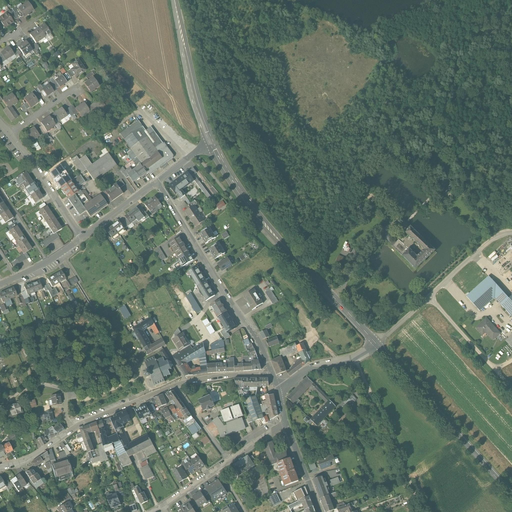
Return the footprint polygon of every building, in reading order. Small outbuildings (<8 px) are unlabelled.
[(33,11),(28,2),(18,9),(18,10),(22,15),(24,17),(33,11)] [(17,11),(15,8),(10,11),(15,19),(15,20),(22,15),(18,10),(17,11)] [(7,14),(12,21),(15,19),(10,11),(7,14)] [(7,13),(0,17),(0,18),(2,21),(1,22),(3,26),(5,25),(6,27),(13,23),(12,21),(7,14),(7,13)] [(34,23),(36,26),(42,22),(44,24),(46,23),(43,17),(34,23)] [(50,34),(44,25),(39,29),(45,37),(50,34)] [(39,29),(30,35),(36,44),(45,37),(39,29)] [(26,42),(18,48),(24,56),(25,56),(24,55),(28,52),(29,53),(33,51),(30,48),(26,42)] [(9,48),(14,55),(15,57),(18,55),(12,46),(10,48),(9,48)] [(9,47),(1,53),(1,54),(5,59),(6,60),(14,55),(9,48),(10,48),(9,47)] [(78,61),(72,65),(73,65),(73,64),(75,67),(71,70),(75,75),(76,77),(85,70),(78,61)] [(75,75),(71,70),(67,73),(70,79),(75,75)] [(67,83),(62,76),(58,78),(56,76),(53,78),(55,81),(54,81),(59,87),(59,88),(67,83)] [(50,80),(56,89),(59,87),(54,81),(55,81),(53,78),(50,80)] [(99,86),(93,78),(84,84),(90,92),(99,86)] [(47,82),(48,85),(53,91),(56,89),(50,80),(47,82)] [(48,85),(43,89),(40,86),(37,88),(44,98),(46,96),(47,97),(54,92),(53,91),(48,85)] [(32,93),(24,99),(26,103),(30,108),(30,109),(39,103),(36,98),(32,93)] [(12,94),(3,100),(8,107),(4,110),(12,122),(18,117),(10,107),(17,102),(12,94)] [(101,99),(87,108),(93,116),(103,110),(104,111),(107,110),(106,108),(106,107),(101,99)] [(87,108),(84,103),(75,109),(78,113),(81,118),(85,115),(88,120),(93,116),(87,108)] [(78,113),(75,109),(73,106),(69,108),(74,116),(78,113)] [(62,108),(55,113),(58,118),(60,121),(68,116),(66,114),(62,108)] [(76,118),(74,116),(69,108),(66,110),(68,112),(69,115),(72,119),(73,118),(74,119),(76,118)] [(50,117),(40,123),(44,128),(46,132),(46,131),(55,125),(53,121),(52,120),(50,117)] [(161,144),(150,128),(144,132),(141,128),(142,127),(138,122),(120,134),(132,151),(128,154),(137,167),(141,164),(147,172),(148,173),(150,174),(173,158),(173,156),(164,143),(163,143),(161,144)] [(34,128),(25,134),(30,142),(40,136),(37,133),(34,128)] [(35,139),(28,144),(32,149),(34,147),(35,148),(39,145),(35,139)] [(90,166),(86,169),(86,170),(88,173),(94,182),(117,166),(108,153),(90,166)] [(79,160),(76,156),(71,160),(81,174),(86,170),(86,169),(79,160)] [(79,160),(86,169),(90,166),(83,157),(79,160)] [(127,174),(127,175),(129,177),(133,183),(147,172),(141,164),(137,167),(127,174)] [(61,188),(70,182),(60,167),(51,174),(55,180),(54,180),(55,183),(57,182),(61,188)] [(129,177),(127,175),(127,174),(122,167),(120,169),(126,179),(129,177)] [(192,169),(187,172),(194,181),(207,198),(209,200),(211,198),(193,175),(195,173),(192,169)] [(25,171),(14,179),(17,183),(28,176),(25,171)] [(194,181),(187,172),(169,186),(176,195),(177,194),(181,199),(185,195),(181,191),(194,181)] [(70,182),(61,188),(69,199),(78,193),(74,187),(78,184),(79,186),(85,183),(80,175),(70,182)] [(28,176),(17,183),(20,187),(23,185),(25,188),(33,183),(28,176)] [(121,181),(116,184),(119,189),(124,185),(121,181)] [(25,188),(23,190),(28,197),(38,191),(33,183),(25,188)] [(105,192),(111,202),(123,194),(119,189),(116,184),(105,192)] [(109,203),(111,202),(105,192),(101,185),(98,187),(109,203)] [(43,198),(38,191),(28,197),(33,205),(43,198)] [(78,193),(69,199),(80,216),(86,212),(83,208),(88,204),(80,191),(78,193)] [(88,204),(83,208),(86,212),(90,217),(107,205),(100,196),(88,204)] [(160,204),(155,196),(149,200),(155,207),(158,205),(158,206),(160,204)] [(155,207),(149,200),(144,204),(150,212),(152,210),(155,207)] [(216,204),(219,209),(226,205),(223,200),(216,204)] [(145,212),(140,205),(136,208),(142,215),(145,212)] [(190,208),(185,212),(186,212),(188,215),(187,215),(190,219),(199,214),(194,206),(193,206),(190,208)] [(47,207),(36,213),(39,217),(41,216),(44,219),(52,214),(47,207)] [(142,215),(136,208),(131,212),(136,219),(138,222),(144,217),(142,215)] [(0,216),(0,215),(0,221),(3,219),(5,223),(13,218),(8,211),(0,216)] [(136,219),(131,212),(125,217),(127,220),(130,224),(132,223),(136,219)] [(52,214),(44,219),(49,227),(57,222),(52,214)] [(199,214),(190,219),(190,220),(191,219),(193,222),(192,223),(195,227),(200,223),(203,221),(203,220),(199,214)] [(203,220),(203,221),(200,223),(202,227),(209,222),(206,218),(203,220)] [(57,222),(49,227),(54,234),(56,233),(61,229),(57,222)] [(124,229),(118,222),(113,226),(120,236),(124,233),(122,231),(124,229)] [(22,234),(17,226),(6,233),(9,237),(11,235),(14,239),(22,234)] [(120,236),(113,226),(106,231),(112,238),(113,237),(115,239),(120,236)] [(409,249),(402,256),(415,270),(435,251),(410,227),(405,233),(424,251),(417,257),(409,249)] [(209,228),(199,234),(205,244),(215,238),(209,228)] [(14,239),(11,241),(16,248),(27,241),(22,234),(14,239)] [(188,252),(179,237),(169,244),(170,244),(178,258),(178,259),(188,252)] [(402,256),(409,249),(398,240),(392,247),(402,256)] [(16,248),(16,249),(21,256),(23,254),(24,254),(26,253),(31,249),(27,241),(16,248)] [(219,243),(208,249),(215,260),(225,253),(219,243)] [(159,247),(154,251),(160,262),(166,258),(159,247)] [(188,252),(178,259),(180,262),(183,267),(193,261),(188,252)] [(493,263),(499,257),(497,255),(491,261),(493,263)] [(228,259),(218,265),(222,271),(231,265),(228,259)] [(176,271),(183,267),(180,262),(173,266),(176,271)] [(206,281),(197,266),(188,272),(197,286),(206,281)] [(61,272),(54,276),(59,283),(65,279),(61,272)] [(54,276),(48,280),(52,287),(59,283),(54,276)] [(466,297),(480,312),(494,298),(502,291),(489,277),(466,297)] [(75,278),(68,281),(71,286),(78,282),(75,278)] [(215,296),(206,281),(197,286),(206,301),(215,296)] [(39,282),(31,285),(35,293),(42,290),(39,282)] [(46,286),(48,291),(51,298),(57,294),(54,289),(51,291),(48,284),(46,286)] [(31,285),(24,287),(26,292),(27,296),(35,293),(31,285)] [(17,296),(14,288),(6,292),(10,299),(17,296)] [(273,305),(278,302),(270,289),(265,292),(273,305)] [(263,304),(254,290),(243,296),(248,303),(247,304),(249,307),(250,306),(252,310),(263,304)] [(509,299),(502,291),(494,298),(501,306),(509,299)] [(6,292),(0,294),(0,297),(2,303),(10,299),(6,292)] [(26,292),(21,294),(26,304),(28,304),(29,304),(32,303),(30,298),(28,298),(27,296),(26,292)] [(186,296),(196,314),(202,311),(191,293),(186,296)] [(511,295),(509,299),(501,306),(511,317),(511,315),(511,295)] [(237,328),(219,300),(210,305),(225,330),(221,332),(223,336),(228,333),(237,328)] [(126,305),(120,308),(125,318),(132,315),(126,305)] [(151,318),(147,320),(150,325),(156,334),(159,333),(151,318)] [(129,323),(132,328),(140,324),(137,319),(129,323)] [(486,319),(476,328),(482,335),(486,332),(493,340),(500,334),(486,319)] [(132,328),(136,333),(141,330),(150,325),(147,320),(140,324),(132,328)] [(269,338),(265,329),(264,330),(264,331),(260,333),(264,340),(269,338)] [(136,333),(144,347),(150,344),(141,330),(136,333)] [(180,352),(190,345),(183,333),(181,334),(176,338),(173,340),(180,352)] [(211,345),(213,351),(216,350),(224,348),(225,348),(224,340),(225,340),(223,336),(221,339),(211,345)] [(277,337),(266,342),(269,348),(279,343),(277,337)] [(201,338),(190,345),(180,352),(172,356),(179,367),(187,363),(202,355),(205,353),(206,353),(205,352),(201,338)] [(144,347),(147,351),(144,353),(146,356),(165,345),(163,340),(151,346),(150,344),(144,347)] [(251,350),(254,349),(251,344),(245,346),(247,352),(251,350)] [(307,353),(302,344),(296,346),(298,350),(301,358),(302,360),(305,365),(310,360),(307,353)] [(290,346),(278,351),(281,357),(293,352),(290,346)] [(169,370),(171,369),(171,370),(172,369),(171,369),(172,367),(173,367),(173,366),(172,366),(171,364),(172,362),(171,362),(171,363),(168,362),(168,361),(169,360),(164,350),(160,353),(163,358),(161,359),(160,359),(159,359),(159,360),(157,361),(157,360),(156,360),(154,357),(153,357),(153,358),(151,358),(150,358),(150,359),(148,360),(148,359),(147,360),(144,361),(148,370),(143,373),(146,379),(151,377),(155,386),(165,382),(163,378),(166,377),(166,378),(167,377),(167,376),(170,375),(171,375),(171,374),(170,374),(169,370)] [(206,355),(205,353),(202,355),(203,367),(201,368),(196,369),(197,375),(202,374),(207,373),(209,373),(207,365),(206,355)] [(281,357),(271,361),(272,364),(277,375),(286,371),(281,357)] [(252,361),(252,364),(252,370),(261,370),(259,363),(258,359),(254,359),(254,361),(252,361)] [(297,371),(305,365),(302,360),(301,361),(293,367),(290,370),(288,375),(289,377),(297,371)] [(235,367),(235,372),(243,371),(243,365),(249,364),(249,361),(243,362),(241,362),(241,365),(238,365),(238,367),(235,367)] [(226,363),(226,364),(227,372),(235,372),(235,367),(235,366),(236,366),(235,363),(234,363),(234,362),(229,362),(226,363)] [(185,377),(197,375),(196,369),(192,370),(192,369),(191,369),(187,363),(179,367),(185,377)] [(207,365),(209,373),(218,372),(217,364),(207,365)] [(217,364),(218,372),(227,372),(226,364),(217,364)] [(307,378),(287,398),(295,406),(300,401),(298,399),(309,387),(311,389),(312,388),(310,386),(313,383),(307,378)] [(241,388),(243,387),(242,379),(234,379),(237,389),(241,388)] [(242,379),(243,387),(253,387),(261,387),(261,386),(261,379),(242,379)] [(330,401),(313,383),(310,386),(312,388),(327,403),(330,401)] [(261,388),(261,387),(253,387),(251,398),(255,396),(255,394),(256,394),(257,388),(260,388),(261,388)] [(354,390),(336,408),(343,415),(361,398),(354,390)] [(176,404),(181,402),(173,391),(165,395),(171,402),(173,399),(176,404)] [(52,401),(48,401),(49,406),(50,406),(52,406),(61,405),(60,398),(60,395),(51,396),(52,401)] [(163,406),(166,404),(162,395),(151,400),(153,404),(157,411),(158,410),(159,410),(160,411),(164,409),(163,406)] [(273,395),(268,396),(268,395),(267,395),(265,396),(266,401),(267,407),(276,405),(273,395)] [(209,396),(199,401),(201,407),(195,409),(197,414),(206,410),(207,411),(211,409),(211,408),(214,406),(209,396)] [(259,407),(258,403),(256,396),(255,396),(251,398),(245,400),(251,414),(253,422),(264,418),(262,413),(259,407)] [(151,413),(154,411),(151,405),(153,404),(151,400),(145,403),(147,406),(149,409),(151,413)] [(266,401),(262,402),(263,406),(259,407),(262,413),(266,412),(266,414),(269,414),(267,407),(266,401)] [(336,407),(330,401),(327,403),(310,420),(312,422),(316,426),(336,407)] [(179,409),(180,412),(185,408),(181,402),(176,404),(173,406),(176,410),(179,409)] [(15,415),(16,417),(11,419),(13,423),(25,418),(23,414),(18,416),(18,414),(20,413),(20,410),(20,409),(20,410),(19,407),(17,405),(15,405),(14,405),(14,406),(12,406),(11,406),(9,408),(10,410),(9,410),(9,411),(10,410),(11,413),(10,413),(11,413),(12,415),(15,415)] [(278,416),(276,405),(267,407),(269,414),(270,420),(278,416)] [(151,413),(149,409),(147,406),(136,411),(141,421),(153,416),(151,413)] [(177,412),(176,410),(173,406),(168,408),(169,413),(171,412),(172,415),(176,412),(177,412)] [(238,406),(234,407),(235,408),(231,409),(232,411),(230,411),(229,410),(226,411),(225,410),(221,412),(223,417),(218,419),(217,418),(213,421),(218,429),(221,435),(237,429),(239,431),(245,429),(241,419),(238,420),(237,418),(242,416),(243,415),(241,411),(240,411),(238,406)] [(172,415),(171,412),(169,413),(168,408),(161,411),(166,418),(169,417),(172,415)] [(189,419),(191,416),(185,408),(180,412),(183,416),(186,420),(189,419)] [(45,412),(43,413),(39,414),(41,419),(46,418),(47,421),(52,420),(50,411),(45,412)] [(126,412),(118,415),(122,425),(123,425),(130,421),(126,412)] [(110,418),(115,431),(124,427),(123,425),(122,425),(118,415),(110,418)] [(193,436),(201,429),(193,419),(191,416),(189,419),(190,421),(185,425),(193,436)] [(96,431),(99,430),(97,423),(90,426),(92,432),(96,431)] [(44,432),(44,436),(53,434),(54,436),(64,429),(59,424),(53,428),(52,427),(44,432)] [(90,433),(92,432),(90,426),(80,429),(82,434),(87,432),(89,431),(90,433)] [(101,439),(106,438),(107,438),(105,429),(104,429),(99,430),(100,434),(101,439)] [(87,432),(82,434),(84,442),(90,440),(89,437),(91,437),(90,433),(88,434),(87,432)] [(13,433),(7,437),(10,442),(16,439),(13,433)] [(53,434),(44,436),(42,436),(37,439),(42,447),(46,444),(45,442),(54,436),(53,434)] [(112,444),(120,441),(117,434),(107,439),(108,445),(112,444)] [(130,445),(125,434),(118,436),(124,447),(130,445)] [(124,447),(124,448),(129,457),(143,450),(146,457),(156,452),(148,435),(130,445),(124,447)] [(202,443),(204,446),(210,441),(206,436),(202,440),(204,443),(202,443)] [(112,444),(108,445),(107,439),(106,438),(101,439),(102,440),(101,440),(102,444),(103,446),(105,452),(114,449),(112,444)] [(90,440),(84,442),(88,453),(91,452),(91,451),(93,450),(93,449),(92,447),(94,446),(93,444),(91,444),(90,440)] [(124,448),(120,441),(112,444),(114,449),(122,468),(132,464),(129,457),(124,448)] [(285,450),(276,453),(275,453),(274,449),(272,442),(264,445),(272,465),(278,463),(289,459),(285,450)] [(8,443),(2,446),(6,454),(13,451),(8,443)] [(103,446),(102,444),(97,446),(98,449),(94,450),(96,457),(106,454),(105,452),(103,446)] [(60,460),(67,458),(66,456),(65,453),(65,451),(58,454),(60,460)] [(41,461),(48,456),(47,453),(30,464),(32,467),(35,468),(43,463),(41,461)] [(92,455),(89,456),(91,461),(94,468),(102,465),(102,464),(108,461),(106,454),(96,457),(94,458),(93,455),(92,455)] [(196,454),(190,458),(191,461),(197,470),(204,465),(196,454)] [(52,455),(48,456),(48,457),(49,461),(52,469),(55,477),(58,476),(60,481),(73,477),(67,458),(60,460),(60,462),(53,465),(52,460),(54,460),(52,455)] [(249,455),(234,465),(240,475),(256,465),(249,455)] [(332,456),(318,461),(321,470),(336,465),(332,456)] [(293,469),(290,459),(289,459),(278,463),(279,468),(281,473),(280,474),(281,477),(285,486),(298,481),(295,472),(294,469),(293,469)] [(146,461),(140,464),(142,468),(141,469),(146,480),(153,476),(146,461)] [(191,461),(186,465),(185,465),(188,469),(192,474),(197,470),(191,461)] [(314,461),(309,464),(311,470),(317,468),(314,461)] [(279,468),(278,463),(272,465),(262,469),(263,474),(279,468)] [(181,468),(173,473),(179,483),(187,479),(181,468)] [(29,479),(35,475),(35,474),(32,471),(30,471),(29,471),(25,473),(29,479)] [(36,474),(35,474),(35,475),(29,479),(34,485),(40,480),(41,480),(36,474)] [(20,475),(15,478),(22,488),(26,485),(26,484),(22,479),(20,475)] [(322,476),(313,480),(320,499),(329,495),(327,491),(326,487),(328,486),(326,483),(325,484),(323,479),(322,476)] [(8,491),(12,488),(9,483),(5,477),(1,479),(6,486),(8,491)] [(22,488),(15,478),(11,481),(15,486),(18,490),(22,488)] [(43,483),(40,480),(34,485),(36,489),(43,483)] [(218,480),(206,488),(209,494),(213,500),(214,500),(215,501),(221,498),(221,497),(224,495),(227,493),(223,487),(218,480)] [(72,487),(67,490),(71,496),(78,492),(76,489),(74,490),(72,487)] [(293,492),(298,501),(301,500),(309,496),(305,487),(293,492)] [(144,494),(142,495),(138,488),(134,490),(140,502),(142,505),(148,502),(144,494)] [(138,503),(140,502),(134,490),(132,492),(138,503)] [(204,498),(200,492),(192,497),(199,507),(206,502),(204,498)] [(329,495),(320,499),(322,505),(330,501),(329,497),(330,497),(331,498),(332,498),(334,497),(333,493),(329,495)] [(116,494),(112,495),(112,494),(107,496),(110,506),(111,509),(114,508),(118,506),(121,505),(117,495),(117,494),(116,494)] [(270,497),(274,505),(280,502),(276,494),(270,497)] [(309,496),(301,500),(302,503),(305,510),(313,506),(309,496)] [(298,501),(288,506),(290,509),(302,503),(301,500),(298,501)] [(330,501),(322,505),(324,511),(328,511),(334,510),(333,508),(330,501)] [(67,503),(57,509),(59,511),(66,511),(69,510),(72,509),(68,503),(68,502),(67,503)] [(189,503),(180,509),(181,511),(180,511),(194,511),(191,507),(189,503)]
